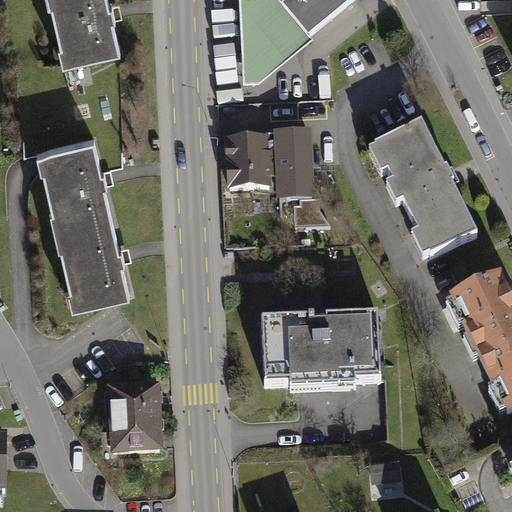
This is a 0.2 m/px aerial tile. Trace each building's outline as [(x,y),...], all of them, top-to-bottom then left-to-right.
[(110,7),(107,0),(50,0),(65,65),(120,53),(113,20),(114,20),(111,7),(110,7)] [(246,0),(247,5),(247,10),(282,8),(291,0),(246,0)] [(291,0),(282,8),(308,40),(356,0),(291,0)] [(247,10),(247,5),(239,5),(243,90),(259,90),(313,45),(308,40),(282,8),(247,10)] [(421,127),(375,151),(431,261),(477,238),(452,187),(454,186),(447,172),(444,173),(421,127)] [(312,201),(309,136),(277,138),(277,144),(278,178),(279,203),(312,201)] [(39,152),(57,230),(112,218),(105,186),(106,185),(103,171),(101,171),(94,140),(39,152)] [(278,178),(277,144),(267,144),(267,142),(227,144),(229,192),(269,190),(269,178),(278,178)] [(320,202),(305,203),(306,231),(331,229),(320,214),(320,202)] [(119,249),(112,218),(57,230),(75,308),(130,295),(122,263),(124,263),(121,249),(119,249)] [(511,308),(498,282),(451,305),(507,416),(511,413),(511,308)] [(314,322),(262,325),(265,388),(381,382),(378,319),(329,322),(329,320),(314,321),(314,322)] [(157,392),(111,395),(114,455),(160,452),(157,392)]
